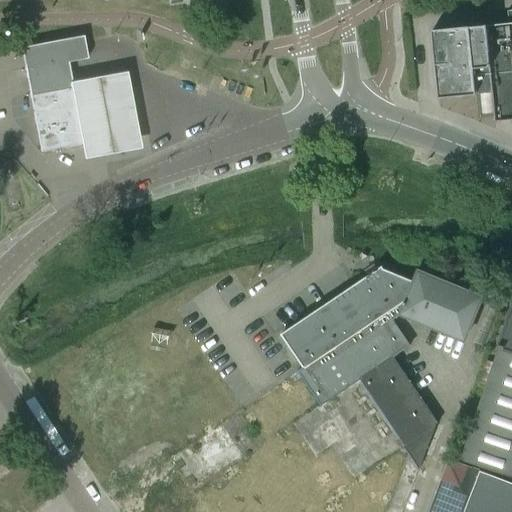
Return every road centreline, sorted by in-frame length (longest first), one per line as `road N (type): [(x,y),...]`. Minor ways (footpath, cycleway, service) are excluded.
road 1 (unclassified): [(0,277),(46,234),(118,188),(322,120),(350,103)]
road 2 (unclassified): [(511,166),(350,103)]
road 3 (unclassified): [(83,511),(0,386)]
road 4 (unclassified): [(299,0),(311,76),(320,93),(350,103)]
